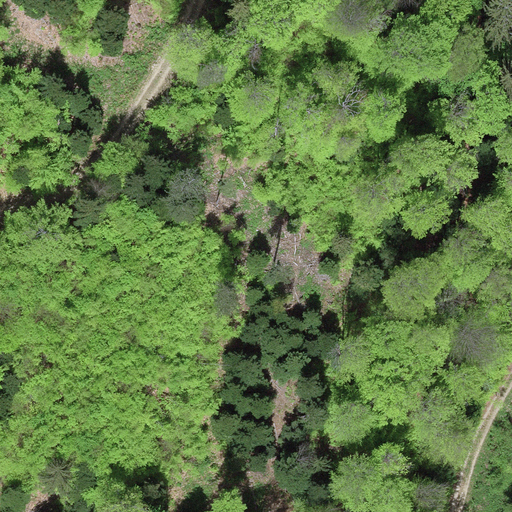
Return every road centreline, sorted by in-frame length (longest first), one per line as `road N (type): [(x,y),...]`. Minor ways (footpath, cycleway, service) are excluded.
road 1 (track): [(0,223),(53,198),(110,151),(195,0)]
road 2 (track): [(511,377),(461,463),(456,511)]
